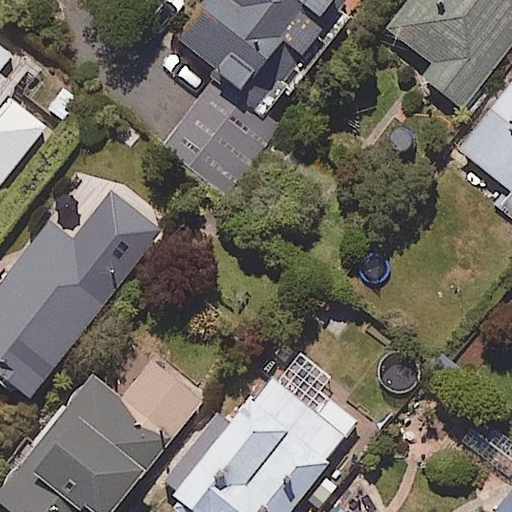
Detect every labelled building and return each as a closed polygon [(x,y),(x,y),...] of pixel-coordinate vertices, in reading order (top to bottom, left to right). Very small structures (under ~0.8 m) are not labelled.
[(332,39),(353,12),(337,0),(213,0),(171,55),(213,88),(165,150),(230,200),(283,131),(269,121),(332,39)] [(511,46),(511,0),(403,0),(374,38),(465,108),(511,46)] [(0,71),(10,58),(0,49),(0,71)] [(511,84),(458,152),(505,190),(495,203),(511,216),(511,84)] [(0,186),(46,129),(13,103),(0,120),(0,186)] [(121,282),(47,224),(0,285),(0,375),(31,399),(121,282)] [(114,511),(201,404),(150,364),(120,402),(90,378),(0,490),(0,509),(3,511),(114,511)] [(314,413),(270,380),(234,429),(209,410),(150,488),(182,511),(290,511),(358,423),(326,398),(314,413)] [(511,470),(511,444),(478,421),(460,445),(507,478),(511,470)] [(511,511),(511,495),(498,511),(511,511)]
